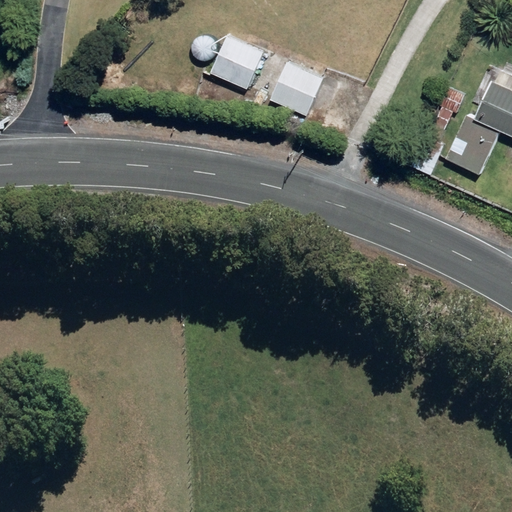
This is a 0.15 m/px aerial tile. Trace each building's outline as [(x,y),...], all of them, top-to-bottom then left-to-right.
[(266,50),(229,34),(213,72),(249,88),(266,50)] [(324,81),(325,78),(289,61),(273,98),(309,115),(312,109),(320,113),(333,85),(324,81)] [(511,133),(511,85),(496,78),(478,118),(469,114),(449,158),(482,173),(502,129),(511,133)] [(433,101),(425,121),(446,129),(454,110),(433,101)] [(480,182),(491,187),(496,177),(485,172),(480,182)]
